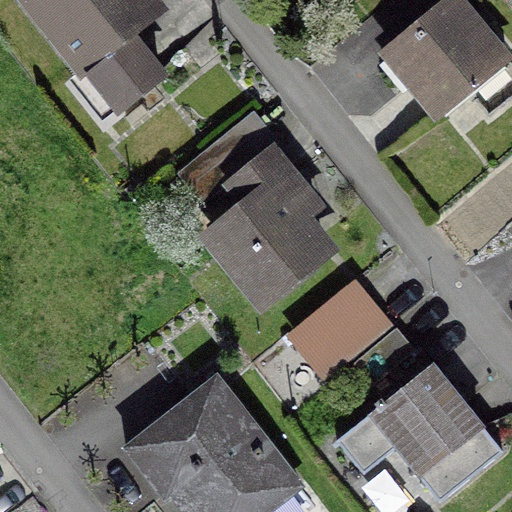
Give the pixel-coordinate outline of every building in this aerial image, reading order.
[(26,0),(25,1),(113,112),(156,77),(123,36),(151,14),(139,0),(26,0)] [(511,0),(502,0),(511,11),(511,0)] [(457,14),(449,4),(386,56),(434,115),(497,63),(492,57),(502,49),(484,28),(488,24),(471,3),(457,14)] [(259,303),(320,254),(294,223),(311,209),(265,153),(223,187),(243,212),(208,240),(259,303)] [(323,381),(385,330),(353,291),(291,342),(323,381)] [(365,391),(411,353),(392,330),(346,369),(365,391)] [(442,497),(495,455),(428,370),(367,418),(369,421),(338,445),(360,473),(399,443),(442,497)] [(249,432),(212,384),(125,452),(161,499),(167,494),(180,511),(263,511),(288,493),(244,436),(249,432)]
